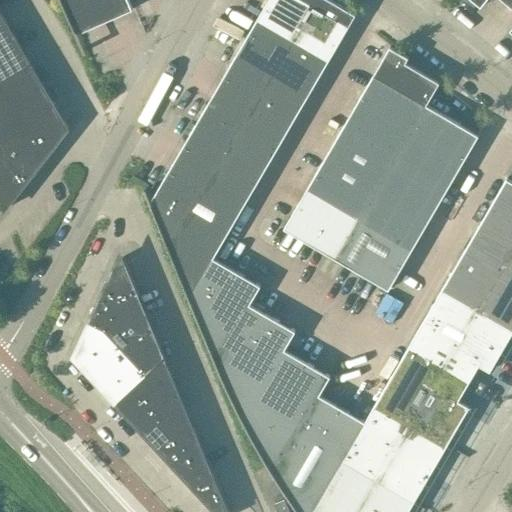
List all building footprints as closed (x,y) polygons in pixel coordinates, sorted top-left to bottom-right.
[(61,0),(76,34),(79,33),(79,32),(133,8),(129,0),(61,0)] [(268,0),(257,19),(328,61),(349,25),(306,0),(268,0)] [(0,80),(31,62),(0,9),(0,80)] [(257,19),(237,54),(308,95),(328,61),(257,19)] [(374,73),(426,104),(439,82),(405,62),(408,56),(390,46),(374,73)] [(237,54),(217,88),(288,130),(308,95),(237,54)] [(0,80),(0,85),(43,158),(68,126),(31,62),(0,80)] [(374,73),(351,112),(403,143),(426,104),(374,73)] [(0,195),(5,208),(43,158),(0,85),(0,195)] [(217,88),(196,123),(268,164),(288,130),(217,88)] [(403,143),(456,174),(479,134),(426,104),(403,143)] [(351,112),(340,131),(392,162),(403,143),(351,112)] [(196,123),(176,157),(248,199),(268,164),(196,123)] [(340,131),(318,169),(370,200),(381,181),(392,162),(340,131)] [(445,193),(456,174),(403,143),(392,162),(445,193)] [(144,189),(189,298),(213,257),(214,257),(248,199),(176,157),(151,200),(146,188),(144,189)] [(434,212),(445,193),(392,162),(381,181),(434,212)] [(318,169),(307,188),(359,219),(370,200),(318,169)] [(473,234),(511,256),(511,180),(507,178),(473,234)] [(422,231),(434,212),(381,181),(370,200),(422,231)] [(336,258),(359,219),(307,188),(284,227),(336,258)] [(411,250),(422,231),(370,200),(359,219),(411,250)] [(359,219),(336,258),(389,288),(411,250),(359,219)] [(511,256),(473,234),(441,290),(511,331),(511,256)] [(115,265),(105,287),(125,297),(137,292),(123,256),(121,257),(123,262),(115,265)] [(213,257),(189,298),(215,361),(249,303),(250,303),(261,284),(214,257),(213,257)] [(105,287),(89,322),(109,332),(125,297),(105,287)] [(511,332),(511,331),(441,290),(408,346),(469,382),(479,364),(490,370),(511,332)] [(152,326),(137,292),(125,297),(109,332),(126,350),(152,326)] [(233,400),(242,419),(284,348),(285,348),(296,330),(250,303),(249,303),(215,361),(224,380),(233,400)] [(109,332),(89,322),(73,356),(116,401),(132,387),(147,372),(126,350),(109,332)] [(164,356),(152,326),(126,350),(147,372),(164,356)] [(408,346),(375,402),(447,444),(469,406),(458,399),(469,382),(408,346)] [(262,455),(272,472),(319,393),(320,394),(331,375),(285,348),(284,348),(242,419),(249,432),(256,443),(262,455)] [(164,356),(147,372),(132,387),(158,415),(184,443),(196,432),(164,356)] [(475,378),(469,388),(479,395),(486,384),(475,378)] [(116,401),(142,430),(158,415),(132,387),(116,401)] [(365,420),(320,394),(319,393),(272,472),(274,475),(287,494),(297,509),(299,511),(311,511),(343,459),(365,420)] [(375,402),(365,420),(343,459),(414,500),(447,444),(375,402)] [(142,430),(168,458),(184,443),(158,415),(142,430)] [(168,458),(194,486),(211,470),(196,432),(184,443),(168,458)] [(343,459),(311,511),(407,511),(414,500),(343,459)] [(229,511),(211,470),(194,486),(217,511),(225,511),(227,511),(226,511),(229,511)] [(290,511),(285,499),(275,503),(278,511),(290,511)]
